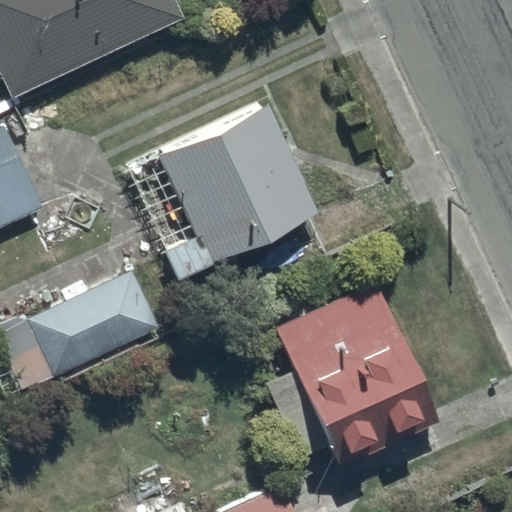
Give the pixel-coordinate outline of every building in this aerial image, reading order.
[(175,10),(170,0),(0,0),(0,77),(7,92),(175,10)] [(157,245),(171,275),(312,207),(262,98),(152,149),(189,230),(157,245)] [(0,221),(37,204),(0,126),(0,221)] [(0,359),(15,389),(154,321),(126,264),(84,284),(81,279),(58,290),(60,295),(21,313),(19,309),(0,318),(0,359)] [(308,409),(332,462),(431,414),(364,278),(268,325),(286,363),(259,377),(282,422),(308,409)] [(205,511),(292,511),(276,479),(205,511)]
